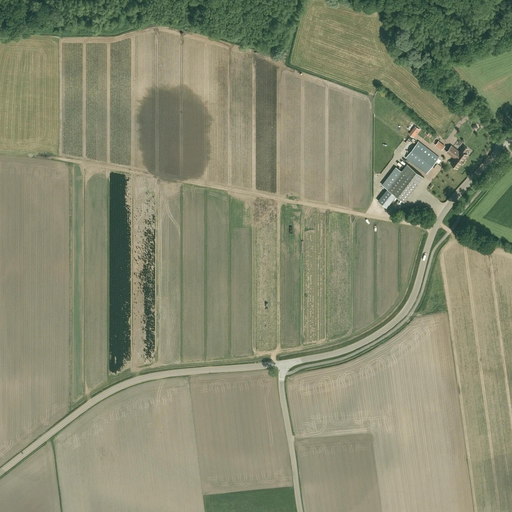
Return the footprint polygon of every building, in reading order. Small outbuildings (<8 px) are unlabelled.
[(415,125),(409,133),(414,137),(420,129),(415,125)] [(426,174),(439,157),(419,141),(406,158),(426,174)] [(452,146),(447,152),(455,158),(451,163),(457,168),(467,155),(464,153),(468,149),(464,146),(459,152),(452,146)] [(402,170),(388,188),(404,201),(424,176),(408,163),(402,170)] [(388,188),(402,170),(397,166),(383,184),(388,188)] [(387,207),(396,195),(388,189),(379,201),(387,207)]
